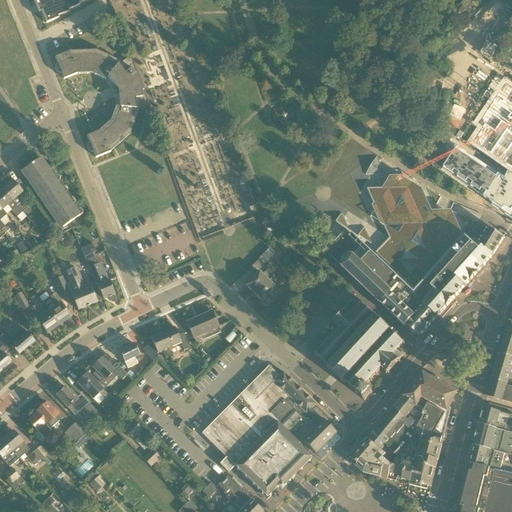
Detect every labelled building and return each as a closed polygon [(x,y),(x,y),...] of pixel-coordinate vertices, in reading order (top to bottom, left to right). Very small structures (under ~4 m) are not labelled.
[(32,0),(34,3),(38,13),(41,12),(46,24),(58,19),(57,17),(69,12),(68,10),(79,6),(78,4),(88,0),(32,0)] [(462,5),(458,9),(462,14),(467,9),(462,5)] [(0,53),(11,47),(14,44),(12,41),(10,42),(11,44),(10,45),(0,30),(0,53)] [(71,55),(70,52),(55,58),(64,80),(77,74),(75,70),(92,69),(108,77),(111,82),(113,85),(116,89),(118,93),(119,99),(119,101),(120,108),(114,124),(102,135),(100,131),(87,136),(96,158),(111,152),(109,149),(127,133),(136,110),(150,111),(130,56),(129,57),(121,64),(125,70),(123,71),(118,65),(95,54),(71,55)] [(177,69),(178,84),(190,83),(190,75),(191,74),(190,62),(183,63),(183,69),(177,69)] [(480,136),(475,144),(480,147),(476,154),(504,172),(507,166),(511,169),(511,170),(511,169),(511,103),(498,95),(492,105),(477,129),(483,132),(480,136)] [(3,104),(0,107),(0,117),(11,128),(19,119),(3,104)] [(0,117),(0,134),(2,137),(11,128),(0,117)] [(459,149),(444,171),(493,204),(492,206),(495,208),(511,219),(511,177),(509,174),(506,180),(459,149)] [(462,235),(469,220),(450,212),(453,203),(376,155),(335,221),(346,229),(344,232),(326,251),(381,305),(382,305),(389,312),(389,313),(397,319),(397,320),(404,327),(406,326),(412,330),(415,335),(416,334),(419,337),(420,337),(437,318),(446,309),(465,287),(493,256),(477,246),(476,247),(462,235)] [(31,182),(48,170),(41,158),(31,165),(31,166),(21,173),(25,178),(28,176),(31,182)] [(166,163),(155,167),(163,188),(173,184),(166,163)] [(135,169),(119,187),(125,193),(129,197),(128,197),(129,198),(130,197),(136,203),(135,203),(139,207),(139,208),(140,207),(146,213),(146,214),(150,217),(149,218),(150,218),(151,217),(151,218),(153,215),(156,218),(154,220),(171,237),(177,230),(174,228),(178,224),(181,226),(182,225),(172,216),(180,208),(172,201),(169,203),(137,171),(139,173),(142,170),(138,165),(135,169)] [(56,181),(54,177),(52,178),(48,173),(50,172),(48,170),(31,182),(39,193),(56,181)] [(7,186),(2,190),(22,213),(27,208),(21,201),(21,202),(17,197),(22,193),(12,181),(11,182),(9,180),(5,184),(7,186)] [(64,193),(61,189),(60,190),(56,184),(57,183),(56,181),(39,193),(47,205),(64,193)] [(2,190),(0,191),(0,207),(2,210),(7,206),(11,211),(21,222),(26,218),(22,213),(2,190)] [(72,204),(69,200),(67,201),(63,195),(65,194),(64,193),(47,205),(55,216),(72,204)] [(256,210),(254,202),(248,204),(250,212),(256,210)] [(55,216),(63,228),(80,216),(76,211),(75,212),(71,206),(72,205),(72,204),(55,216)] [(0,207),(0,229),(4,234),(9,230),(7,227),(5,227),(0,221),(0,220),(6,215),(5,213),(0,207)] [(84,226),(73,231),(76,239),(87,234),(84,226)] [(493,256),(504,238),(488,228),(477,246),(493,256)] [(47,231),(42,236),(47,241),(51,236),(47,231)] [(27,243),(31,249),(37,246),(33,239),(27,243)] [(16,247),(20,253),(28,248),(23,242),(16,247)] [(92,244),(80,249),(81,251),(85,261),(88,267),(95,283),(98,290),(101,295),(103,300),(104,300),(106,298),(115,295),(108,280),(105,282),(103,279),(100,272),(99,269),(92,254),(96,252),(92,244)] [(265,252),(258,259),(259,260),(264,265),(271,258),(275,253),(270,248),(265,252)] [(0,268),(1,269),(10,264),(1,249),(0,249),(0,268)] [(19,255),(16,251),(6,257),(9,261),(19,255)] [(250,282),(246,286),(261,301),(275,288),(265,278),(268,275),(271,272),(266,266),(265,267),(258,274),(250,282)] [(71,296),(78,311),(97,303),(90,287),(83,290),(74,269),(64,273),(69,283),(66,285),(71,296)] [(62,300),(71,296),(65,285),(66,285),(62,277),(53,281),(62,300)] [(14,297),(22,312),(29,307),(21,293),(14,297)] [(49,311),(59,325),(69,318),(64,311),(66,310),(55,294),(43,303),(49,311)] [(398,349),(403,344),(404,345),(405,344),(391,331),(392,330),(391,329),(389,330),(377,318),(378,317),(377,316),(375,317),(363,306),(364,305),(363,304),(356,297),(343,311),(345,312),(344,313),(340,310),(332,319),(336,322),(333,322),(334,324),(333,325),(333,326),(335,325),(339,329),(333,334),(333,335),(328,340),(327,340),(326,341),(327,342),(322,346),(321,347),(322,348),(316,354),(315,353),(314,354),(316,355),(315,357),(316,357),(317,356),(321,359),(322,359),(326,362),(326,364),(329,368),(327,370),(329,370),(332,373),(334,373),(339,376),(339,379),(342,381),(341,382),(342,383),(343,382),(344,383),(345,382),(348,385),(350,385),(353,388),(353,389),(356,392),(356,394),(357,395),(359,395),(362,399),(364,401),(372,392),(370,390),(370,391),(365,387),(366,386),(365,385),(369,381),(371,382),(372,381),(370,380),(375,374),(377,376),(378,375),(376,373),(381,368),(386,372),(385,374),(386,375),(387,373),(389,374),(388,372),(398,362),(399,363),(400,362),(399,361),(400,359),(403,356),(405,357),(405,356),(404,355),(405,354),(404,353),(403,354),(399,350),(398,349)] [(47,333),(59,325),(49,311),(42,315),(36,306),(29,310),(41,327),(42,326),(47,333)] [(212,312),(186,323),(192,338),(218,328),(212,312)] [(2,335),(0,337),(0,341),(8,351),(9,349),(11,348),(16,353),(18,356),(19,355),(28,347),(29,348),(31,347),(35,343),(27,333),(22,328),(13,336),(11,333),(6,338),(3,335),(2,335)] [(190,349),(184,334),(178,336),(174,328),(159,334),(159,335),(151,339),(151,338),(150,338),(157,354),(180,344),(183,352),(190,349)] [(511,329),(510,329),(507,328),(499,354),(507,357),(506,358),(511,359),(511,329)] [(11,362),(4,354),(8,351),(0,341),(0,372),(1,372),(1,371),(11,362)] [(138,364),(136,361),(141,359),(139,356),(140,356),(134,344),(119,352),(127,370),(138,364)] [(143,351),(153,362),(158,356),(148,345),(143,351)] [(511,385),(511,359),(506,358),(507,357),(499,354),(498,358),(500,359),(494,379),(492,378),(491,381),(511,385)] [(101,382),(104,379),(105,381),(110,376),(114,380),(118,376),(122,381),(127,375),(116,364),(111,368),(101,359),(92,367),(97,372),(94,375),(101,382)] [(315,405),(283,372),(280,375),(270,365),(262,373),(329,440),(336,434),(311,409),(315,405)] [(93,400),(98,405),(104,399),(105,400),(109,395),(85,371),(83,373),(85,375),(76,384),(93,400)] [(329,440),(262,373),(246,389),(315,455),(329,440)] [(457,393),(423,375),(405,396),(416,406),(417,407),(422,398),(429,402),(447,411),(449,407),(457,393)] [(511,385),(491,381),(487,397),(511,404),(511,385)] [(95,421),(100,415),(81,396),(77,399),(70,391),(69,392),(65,388),(56,395),(67,408),(73,403),(79,411),(83,409),(95,421)] [(257,489),(257,491),(266,491),(269,491),(269,487),(277,487),(281,490),(284,486),(281,484),(308,456),(307,455),(308,453),(244,391),(201,434),(235,467),(257,489)] [(416,406),(405,396),(394,409),(413,426),(422,410),(417,407),(416,406)] [(451,409),(449,407),(447,411),(429,402),(422,413),(424,414),(414,434),(417,436),(421,439),(420,444),(441,450),(451,409)] [(28,421),(44,439),(48,436),(41,428),(45,425),(51,432),(59,425),(57,423),(63,418),(55,409),(53,411),(47,403),(42,407),(41,407),(38,410),(37,411),(37,413),(28,421)] [(511,415),(484,408),(479,425),(511,433),(511,415)] [(413,426),(394,409),(377,430),(390,441),(391,440),(396,434),(397,435),(404,426),(410,430),(413,426)] [(124,430),(133,439),(142,430),(133,421),(124,430)] [(75,424),(69,430),(64,434),(79,450),(90,439),(83,432),(75,424)] [(511,454),(511,433),(479,425),(477,431),(475,440),(473,446),(504,454),(505,453),(511,454)] [(401,448),(391,440),(390,441),(377,430),(368,440),(370,442),(392,459),(392,465),(397,457),(395,455),(401,448)] [(13,431),(3,440),(19,459),(30,450),(13,431)] [(137,439),(135,441),(144,451),(146,449),(137,439)] [(3,440),(0,442),(0,457),(9,468),(19,459),(3,440)] [(389,474),(392,465),(392,459),(370,442),(367,445),(365,443),(352,459),(351,458),(348,460),(363,474),(386,479),(388,480),(389,474)] [(420,444),(416,456),(438,462),(441,450),(420,444)] [(40,446),(36,450),(44,458),(48,455),(40,446)] [(469,463),(472,464),(500,471),(504,454),(473,446),(469,463)] [(36,450),(27,458),(32,464),(34,466),(44,458),(36,450)] [(151,468),(160,459),(152,450),(142,459),(151,468)] [(431,487),(435,474),(438,462),(416,456),(416,457),(415,457),(413,463),(415,463),(411,482),(410,482),(409,485),(427,490),(428,487),(431,487)] [(397,476),(397,479),(410,482),(411,482),(415,463),(413,463),(415,457),(413,457),(412,461),(397,457),(392,465),(389,474),(397,476)] [(511,511),(511,473),(500,471),(472,464),(470,472),(467,471),(459,507),(462,507),(460,511),(511,511)] [(6,472),(17,483),(21,480),(11,468),(6,472)] [(20,486),(17,483),(6,472),(2,476),(15,491),(20,486)] [(97,493),(107,483),(99,475),(89,485),(97,493)] [(262,511),(254,504),(250,500),(226,477),(218,486),(227,495),(225,498),(239,511),(238,511),(262,511)] [(209,499),(216,491),(215,489),(211,484),(202,493),(209,499)] [(56,511),(51,506),(54,502),(50,497),(41,505),(47,511),(56,511)] [(190,500),(187,503),(195,511),(197,508),(190,500)]
